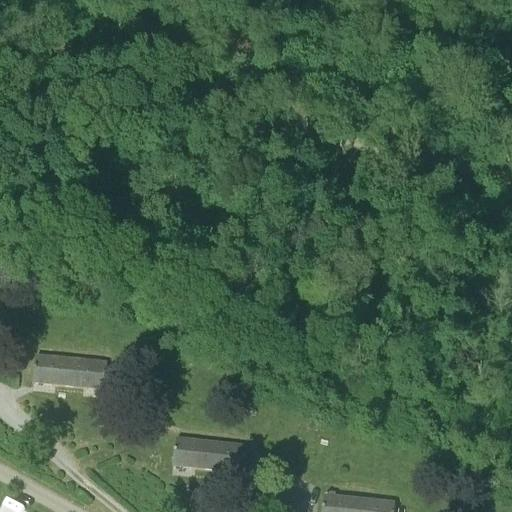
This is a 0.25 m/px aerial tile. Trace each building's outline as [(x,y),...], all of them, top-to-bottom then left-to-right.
[(69,389),(72,361),(37,357),(34,385),(69,389)] [(105,392),(108,364),(72,361),(69,389),(105,392)] [(209,472),(212,444),(177,440),(174,468),(209,472)] [(245,476),(248,448),(212,444),(209,472),(245,476)] [(359,511),(360,501),(325,497),(323,511),(359,511)] [(11,500),(7,511),(31,511),(33,507),(11,500)] [(394,511),(396,505),(360,501),(359,511),(394,511)]
